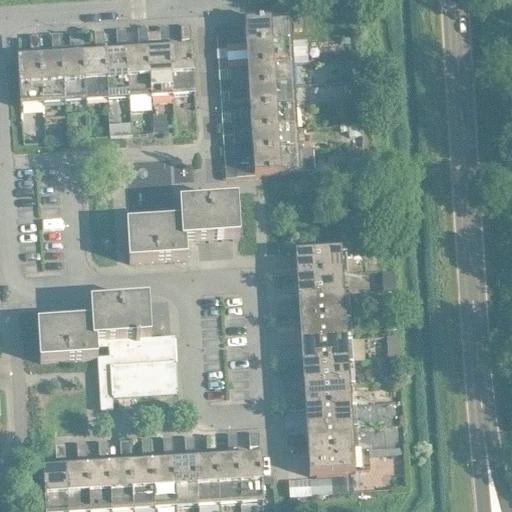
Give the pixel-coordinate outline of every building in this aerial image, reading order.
[(292,5),(267,7),(268,22),(269,22),(293,21),(292,5)] [(248,46),(295,43),(294,43),(292,43),(291,22),(293,22),(293,21),(269,22),(268,22),(247,23),(247,25),(249,25),(250,37),(248,37),(248,38),(250,38),(251,45),(248,46)] [(184,41),(193,40),(192,27),(183,27),(184,41)] [(162,42),(172,41),(171,28),(161,29),(162,42)] [(141,43),(150,43),(149,29),(140,30),(141,43)] [(119,45),(129,44),(128,31),(118,31),(119,45)] [(97,46),(107,45),(106,32),(97,33),(97,46)] [(76,47),(85,47),(85,33),(75,34),(76,47)] [(54,49),(64,48),(63,35),(54,35),(54,49)] [(33,50),(42,49),(41,36),(32,37),(33,50)] [(231,50),(231,47),(230,38),(219,39),(220,51),(231,50)] [(250,67),(250,68),(296,65),(296,64),(294,64),(292,44),(295,44),(295,43),(248,46),(248,47),(251,47),(251,58),(249,58),(249,59),(251,59),(252,67),(250,67)] [(173,52),(172,52),(175,98),(176,98),(175,96),(196,95),(196,97),(198,97),(195,51),(193,51),(193,53),(185,53),(185,51),(184,51),(185,53),(173,54),(173,52)] [(151,53),(153,99),(154,99),(154,97),(174,96),(174,98),(175,98),(172,52),(172,54),(164,55),(164,53),(163,53),(163,55),(151,56),(151,53)] [(130,55),(129,55),(132,101),(132,99),(153,97),(153,99),(151,53),(150,53),(150,56),(142,56),(142,54),(141,54),(141,56),(130,57),(130,55)] [(108,56),(107,56),(110,102),(111,102),(111,100),(131,99),(131,101),(132,101),(129,55),(128,55),(129,57),(121,57),(121,55),(120,55),(120,57),(108,58),(108,56)] [(86,57),(89,103),(89,101),(109,100),(110,102),(107,56),(107,58),(99,59),(99,57),(98,57),(98,59),(87,59),(86,57)] [(65,59),(64,59),(67,105),(68,105),(68,103),(88,101),(88,103),(89,103),(86,57),(85,57),(85,60),(78,60),(77,58),(77,60),(65,61),(65,59)] [(43,60),(46,106),(46,104),(66,103),(66,105),(67,105),(64,59),(64,61),(56,61),(56,59),(55,59),(55,61),(43,62),(43,60)] [(46,106),(43,60),(42,60),(42,62),(34,63),(34,60),(33,61),(34,63),(22,63),(22,61),(20,61),(23,107),(25,107),(24,105),(45,104),(45,106),(46,106)] [(232,71),(232,69),(231,60),(220,60),(221,72),(232,71)] [(251,89),(297,87),(297,86),(295,86),(294,66),(296,66),(296,65),(250,68),(252,68),(253,80),(250,80),(251,81),(253,81),(253,89),(251,89)] [(233,93),(233,91),(233,81),(222,82),(223,94),(233,93)] [(252,110),(252,111),(298,108),(298,107),(296,108),(295,87),(297,87),(251,89),(251,90),(253,90),(254,101),(252,102),(254,102),(255,110),(252,110)] [(235,115),(235,112),(234,103),(223,103),(224,115),(235,115)] [(254,132),(300,130),(300,129),(298,129),(296,109),(299,109),(298,108),(252,111),(252,112),(255,111),(255,123),(253,123),(253,124),(255,124),(256,132),(254,132)] [(249,111),(235,112),(235,115),(235,120),(250,120),(249,111)] [(170,122),(156,123),(157,134),(170,133),(170,122)] [(236,136),(236,134),(235,124),(224,125),(225,137),(236,136)] [(364,126),(352,126),(352,137),(364,137),(364,126)] [(255,153),(255,154),(301,151),(299,151),(298,130),(300,130),(254,132),(254,133),(256,133),(257,145),(254,145),(254,146),(257,145),(257,153),(255,153)] [(237,158),(237,155),(237,146),(226,147),(226,158),(237,158)] [(301,151),(255,154),(255,155),(257,154),(258,166),(256,166),(256,167),(258,167),(258,175),(256,175),(256,177),(302,174),(302,172),(300,172),(299,152),(301,152),(301,151)] [(365,163),(351,163),(351,171),(365,171),(365,163)] [(227,168),(228,180),(239,179),(238,167),(227,168)] [(135,225),(138,264),(190,260),(189,244),(237,241),(234,202),(182,205),(183,222),(135,225)] [(299,257),(300,278),(344,275),(343,254),(344,254),(344,253),(298,255),(298,257),(299,257)] [(396,274),(385,275),(385,290),(397,289),(396,274)] [(300,278),(302,300),(346,297),(344,275),(300,278)] [(302,300),(303,322),(347,319),(346,297),(302,300)] [(99,343),(111,343),(147,340),(145,302),(93,305),(94,322),(46,325),(48,363),(100,360),(99,343)] [(303,322),(304,344),(348,341),(347,319),(303,322)] [(147,340),(111,343),(114,399),(116,399),(116,398),(179,395),(180,395),(177,339),(147,340)] [(400,339),(389,339),(390,360),(401,360),(400,339)] [(304,344),(306,366),(350,363),(348,341),(304,344)] [(401,362),(387,363),(388,381),(403,380),(401,362)] [(306,366),(307,388),(351,385),(350,363),(306,366)] [(307,388),(309,410),(352,407),(351,385),(307,388)] [(309,410),(310,432),(354,429),(352,407),(309,410)] [(310,432),(311,454),(355,451),(354,429),(310,432)] [(251,435),(252,450),(262,450),(261,435),(251,435)] [(230,436),(231,452),(240,451),(239,436),(230,436)] [(208,438),(209,453),(219,452),(218,437),(208,438)] [(187,439),(188,454),(197,454),(196,438),(187,439)] [(165,440),(166,456),(176,455),(175,440),(165,440)] [(144,442),(144,457),(154,456),(153,441),(144,442)] [(123,458),(132,458),(131,442),(122,443),(123,458)] [(100,444),(101,459),(111,459),(110,444),(100,444)] [(80,461),(89,460),(88,445),(79,446),(80,461)] [(58,462),(68,461),(67,446),(57,447),(58,462)] [(407,448),(370,450),(371,457),(408,455),(407,448)] [(355,451),(311,454),(313,475),(311,475),(312,477),(358,474),(357,472),(356,472),(355,451)] [(241,460),(243,506),(244,506),(244,504),(264,503),(264,505),(266,505),(263,458),(261,458),(261,461),(254,461),(254,459),(253,459),(253,461),(241,462),(241,460)] [(220,461),(219,461),(222,507),(222,505),(243,504),(243,506),(241,460),(240,460),(240,462),(232,462),(232,460),(231,460),(231,462),(220,463),(220,461)] [(198,462),(197,462),(200,508),(201,508),(201,506),(221,505),(221,507),(222,507),(219,461),(218,461),(218,463),(211,464),(210,462),(210,464),(198,464),(198,462)] [(176,464),(179,510),(179,508),(199,506),(200,509),(200,508),(197,462),(197,464),(189,465),(189,463),(188,463),(188,465),(177,466),(176,464)] [(155,465),(154,465),(157,511),(158,511),(158,509),(178,508),(178,510),(179,510),(176,464),(175,464),(175,466),(167,466),(167,464),(166,464),(167,466),(155,467),(155,465)] [(133,466),(135,511),(136,511),(136,510),(156,509),(156,511),(157,511),(154,465),(154,467),(146,467),(146,465),(145,465),(145,468),(133,468),(133,466)] [(112,467),(111,467),(113,511),(114,511),(135,510),(134,511),(135,511),(133,466),(132,466),(132,468),(124,469),(124,467),(123,467),(123,469),(112,470),(112,467)] [(90,469),(92,511),(108,511),(113,511),(111,467),(111,468),(111,470),(103,470),(103,468),(102,468),(102,470),(90,471),(90,469)] [(69,470),(68,470),(70,511),(92,511),(90,469),(89,469),(89,471),(81,471),(81,469),(80,469),(80,472),(69,472),(69,470)] [(70,511),(68,470),(67,470),(68,472),(60,473),(59,471),(59,473),(47,473),(47,471),(45,472),(47,511),(70,511)] [(319,482),(320,496),(355,494),(354,479),(319,482)]
